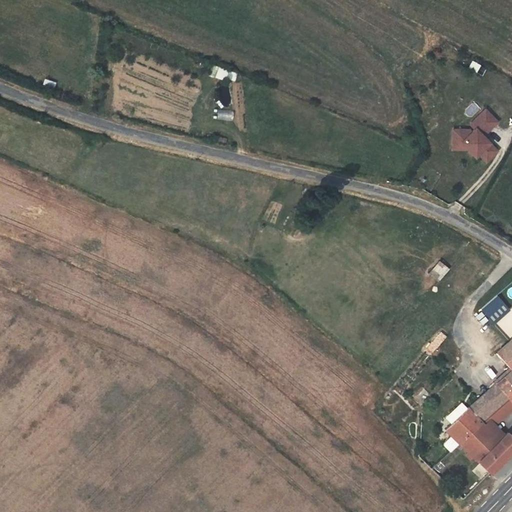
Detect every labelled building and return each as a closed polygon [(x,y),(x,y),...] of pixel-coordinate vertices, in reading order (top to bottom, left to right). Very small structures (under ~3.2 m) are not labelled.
[(497,122),(485,110),(470,125),(475,129),(471,132),(469,130),(453,130),(452,143),(461,143),(467,149),(475,157),(478,154),(486,161),(496,151),(485,139),(482,136),(485,134),(497,122)] [(441,279),(448,268),(437,261),(430,272),(441,279)] [(480,309),(493,323),(509,310),(496,295),(480,309)] [(511,338),(509,341),(496,353),(511,370),(511,371),(511,338)] [(511,371),(511,370),(493,386),(479,398),(468,408),(445,429),(451,436),(459,443),(481,422),(489,415),(508,398),(511,402),(511,371)] [(511,402),(508,398),(489,415),(496,422),(511,408),(511,402)] [(481,422),(485,426),(491,422),(496,422),(489,415),(481,422)] [(503,436),(499,441),(485,426),(481,422),(459,443),(460,444),(468,452),(473,457),(490,473),(496,468),(511,451),(511,436),(507,432),(503,436)] [(499,441),(503,436),(491,422),(485,426),(499,441)] [(459,443),(451,436),(445,442),(444,444),(445,447),(450,452),(460,444),(459,443)]
